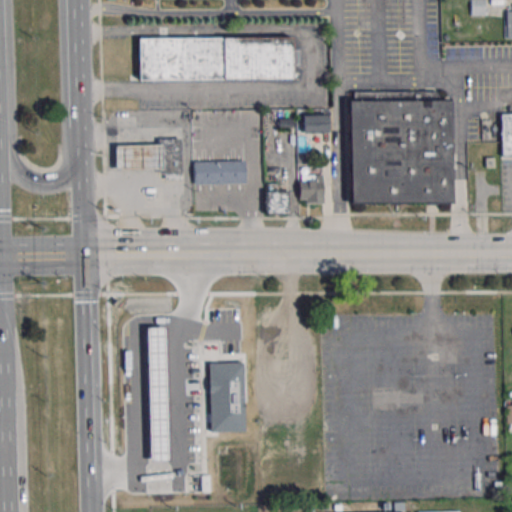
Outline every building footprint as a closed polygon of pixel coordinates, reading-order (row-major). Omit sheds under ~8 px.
[(484,0),(470,0),(471,15),(485,15),(484,0)] [(136,38),(290,36),(291,78),(137,80),(136,38)] [(346,100),(447,99),(449,202),(347,204),(346,100)] [(511,112),(500,113),(501,157),(511,156),(511,112)] [(328,113),(300,113),(300,134),(328,134),(328,113)] [(159,177),(158,140),(181,140),(181,176),(159,177)] [(163,173),(162,146),(116,147),(116,174),(163,173)] [(245,161),(193,161),(193,184),(245,184),(245,161)] [(321,202),(321,174),(298,174),(298,202),(321,202)] [(287,213),(287,190),(279,190),(279,184),(263,184),(263,213),(287,213)] [(150,465),(171,464),(168,330),(147,330),(150,465)] [(209,434),(243,433),(243,365),(209,365),(209,434)] [(194,455),(167,455),(167,485),(194,485),(194,455)] [(402,511),(403,503),(393,504),(393,511),(402,511)]
